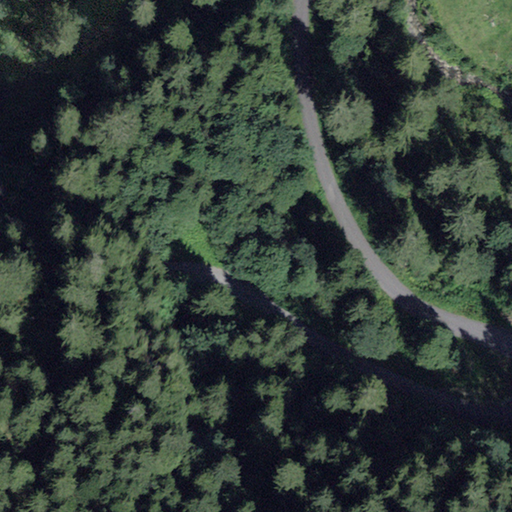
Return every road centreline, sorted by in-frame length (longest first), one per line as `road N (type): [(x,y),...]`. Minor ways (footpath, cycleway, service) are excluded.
road 1 (unclassified): [(0,246),(55,242),(195,266),(314,338),(468,406),(511,401)]
road 2 (unclassified): [(511,338),(435,311),(392,282),(369,251),(315,133),(310,0)]
